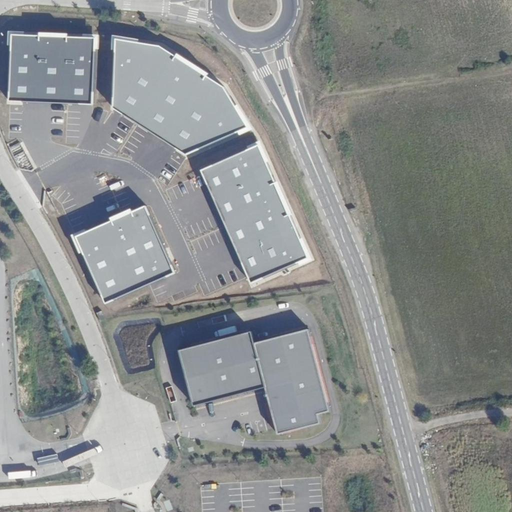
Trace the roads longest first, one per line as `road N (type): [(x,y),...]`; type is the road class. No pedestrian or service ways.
road 1 (unknown): [(183,429),(167,369),(171,341),(275,314),(295,314),(309,326),(333,411),(329,438),(306,448),(249,450),(187,434)]
road 2 (tertiary): [(305,145),(363,281),(425,511)]
road 3 (unclassified): [(0,152),(80,296),(130,451)]
road 4 (track): [(511,69),(327,92),(314,104),(305,145)]
road 5 (unknown): [(17,187),(85,163),(113,168),(166,204),(200,270)]
road 6 (tertiary): [(241,36),(305,145)]
road 7 (tertiary): [(305,145),(282,64),(283,25)]
